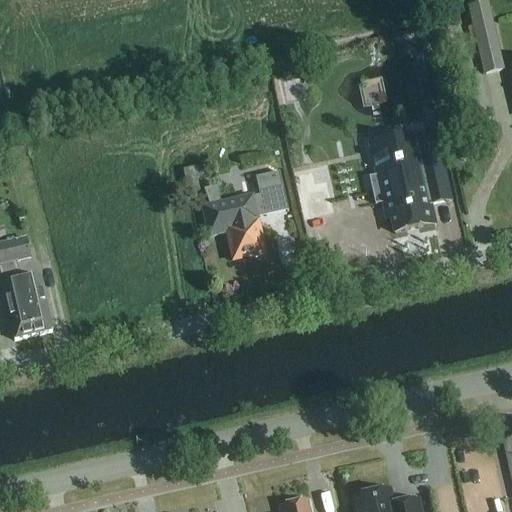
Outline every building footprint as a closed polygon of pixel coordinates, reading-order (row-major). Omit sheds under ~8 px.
[(226,0),(205,0),(210,18),(230,14),(226,0)] [(484,77),(504,72),(488,4),(468,9),(484,77)] [(453,55),(448,33),(437,36),(441,58),(453,55)] [(376,177),(368,179),(374,206),(382,205),(386,220),(390,219),(394,235),(434,226),(429,207),(449,202),(434,137),(408,143),(412,164),(375,172),(376,177)] [(196,182),(194,170),(183,173),(185,184),(188,196),(199,193),(196,182)] [(264,256),(255,217),(264,215),(264,218),(287,213),(287,214),(288,214),(279,175),(255,180),(260,202),(254,204),(253,200),(220,207),(218,190),(219,190),(218,189),(203,192),(204,194),(204,193),(210,210),(204,211),(203,211),(209,239),(227,235),(233,263),(251,259),(254,260),(258,259),(260,257),(264,256)] [(334,218),(327,188),(314,191),(311,178),(297,181),(306,224),(334,218)] [(26,241),(8,246),(12,266),(16,264),(30,261),(26,241)] [(12,266),(8,246),(0,247),(0,276),(3,288),(2,288),(9,320),(14,343),(33,338),(21,284),(16,264),(12,266)] [(39,280),(21,284),(33,338),(52,334),(47,311),(46,311),(39,280)] [(388,493),(354,500),(356,511),(419,511),(417,502),(392,508),(388,493)] [(309,511),(307,503),(279,509),(279,511),(309,511)]
